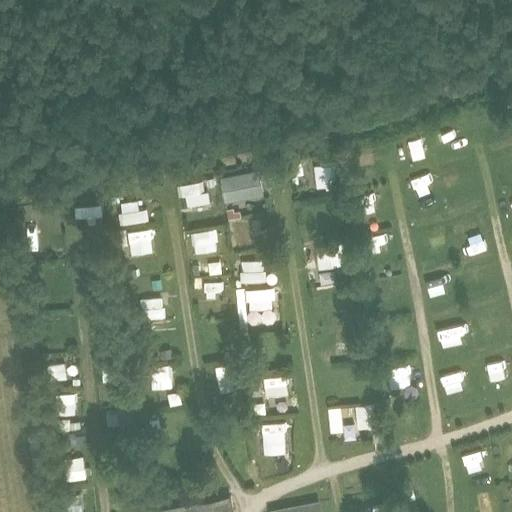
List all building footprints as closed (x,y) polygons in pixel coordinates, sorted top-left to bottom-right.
[(338,161),(317,163),(319,185),(340,184),(338,161)] [(262,164),(223,174),(230,199),(269,189),(262,164)] [(184,181),(186,203),(209,201),(206,178),(184,181)] [(78,215),(105,213),(104,202),(78,204),(78,215)] [(123,205),(125,220),(147,217),(146,202),(123,205)] [(259,241),(254,217),(232,220),(237,245),(259,241)] [(133,228),(134,243),(153,241),(153,227),(133,228)] [(193,229),(194,248),(216,247),(215,227),(193,229)] [(344,237),(318,243),(323,266),(349,260),(344,237)] [(98,281),(112,277),(108,258),(93,261),(98,281)] [(268,277),(268,258),(243,258),(244,278),(268,277)] [(251,306),(278,304),(277,283),(250,285),(251,306)] [(484,321),(489,338),(507,333),(502,315),(484,321)] [(125,356),(104,357),(105,379),(126,377),(125,356)] [(490,386),(506,382),(502,365),(486,369),(490,386)] [(159,384),(174,384),(174,371),(158,372),(159,384)] [(379,425),(378,401),(360,402),(361,426),(379,425)] [(359,427),(358,402),(346,402),(347,428),(359,427)] [(333,429),(345,428),(344,403),(332,404),(333,429)] [(136,404),(118,407),(123,445),(141,442),(136,404)] [(240,511),(236,494),(153,511),(240,511)] [(328,511),(326,498),(276,507),(276,511),(328,511)]
